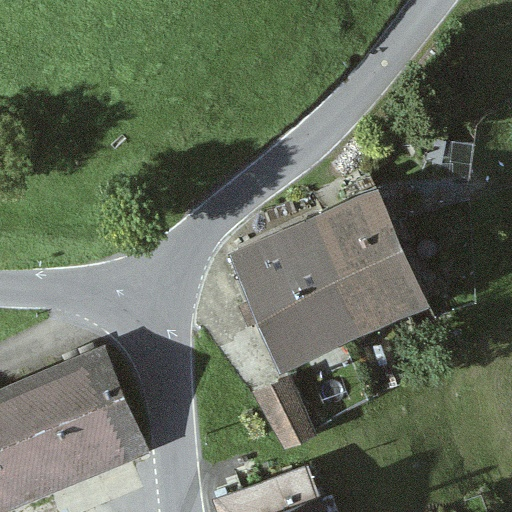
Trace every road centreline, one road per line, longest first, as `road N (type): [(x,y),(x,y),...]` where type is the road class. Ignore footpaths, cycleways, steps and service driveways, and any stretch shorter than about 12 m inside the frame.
road 1 (unclassified): [(431,0),(348,107),(140,290)]
road 2 (unclassified): [(140,290),(164,359),(184,511)]
road 3 (unclassified): [(140,290),(0,289)]
